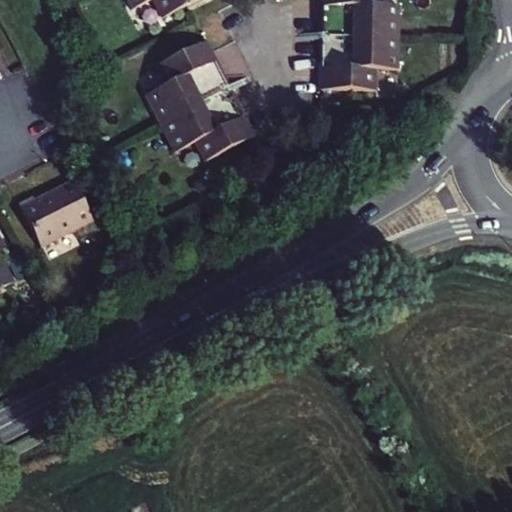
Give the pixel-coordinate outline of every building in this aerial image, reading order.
[(125,0),(130,9),(148,0),(150,0),(160,18),(196,0),(125,0)] [(375,6),(375,0),(327,0),(327,5),(319,5),(319,32),(319,37),(319,44),(319,72),(326,73),(325,90),(374,91),(375,70),(395,71),(396,38),(397,6),(375,6)] [(207,62),(211,60),(202,42),(198,44),(207,62)] [(144,95),(158,124),(172,153),(193,143),(202,161),(245,140),(237,122),(242,119),(230,96),(226,89),(224,85),(211,60),(207,62),(198,44),(154,67),(163,85),(144,95)] [(237,122),(245,140),(251,137),(244,123),(242,119),(237,122)] [(40,247),(92,220),(72,181),(35,200),(34,198),(19,205),(40,247)] [(0,287),(12,281),(0,256),(0,287)]
